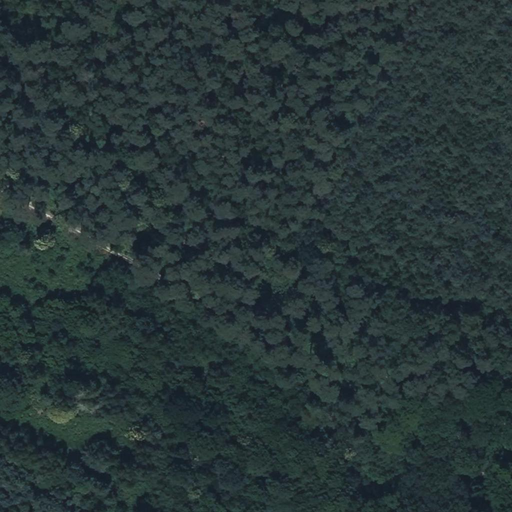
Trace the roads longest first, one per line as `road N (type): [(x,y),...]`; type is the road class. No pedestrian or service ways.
road 1 (track): [(0,198),(345,386),(511,436)]
road 2 (track): [(0,418),(95,464),(128,495),(130,511)]
